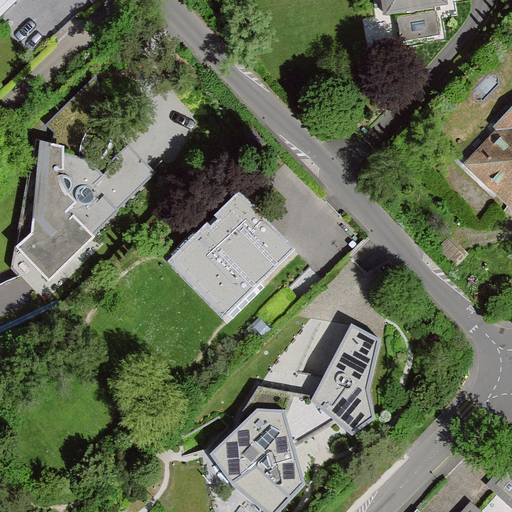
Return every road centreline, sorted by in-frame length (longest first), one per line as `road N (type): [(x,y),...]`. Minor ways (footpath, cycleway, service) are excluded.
road 1 (residential): [(162,0),(504,352),(510,369)]
road 2 (residential): [(385,511),(510,369)]
road 3 (residential): [(119,0),(0,108)]
